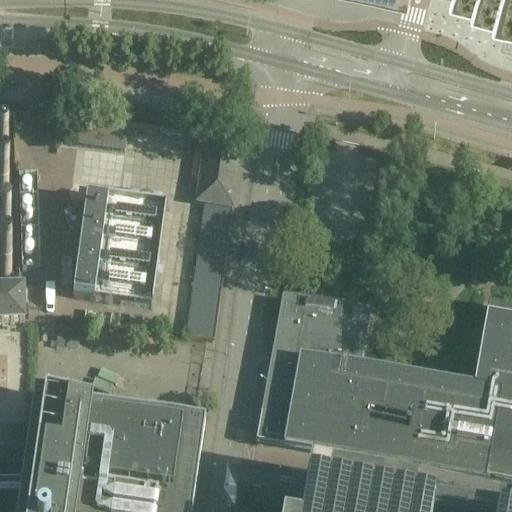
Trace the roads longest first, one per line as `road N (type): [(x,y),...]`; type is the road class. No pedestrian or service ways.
road 1 (residential): [(228,475),(282,98)]
road 2 (tertiary): [(0,22),(110,27),(281,66)]
road 3 (residential): [(0,64),(282,98)]
road 4 (tertiary): [(281,31),(155,5),(0,2)]
road 5 (tertiary): [(511,97),(281,31)]
road 6 (tertiary): [(281,66),(511,128)]
